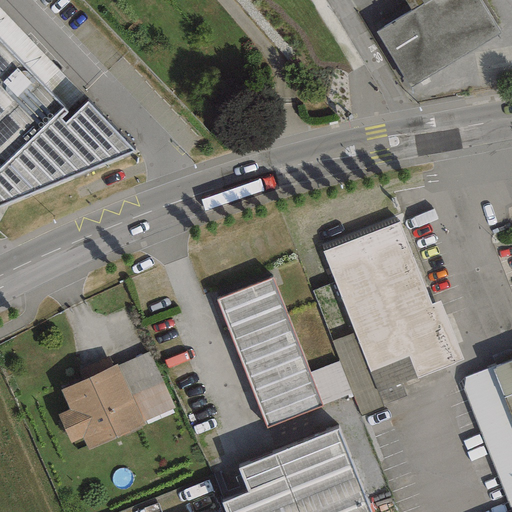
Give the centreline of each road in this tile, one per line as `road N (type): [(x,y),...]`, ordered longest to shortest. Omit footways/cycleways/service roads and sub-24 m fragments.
road 1 (primary): [(0,282),(177,200),(511,119)]
road 2 (unknown): [(207,192),(19,0)]
